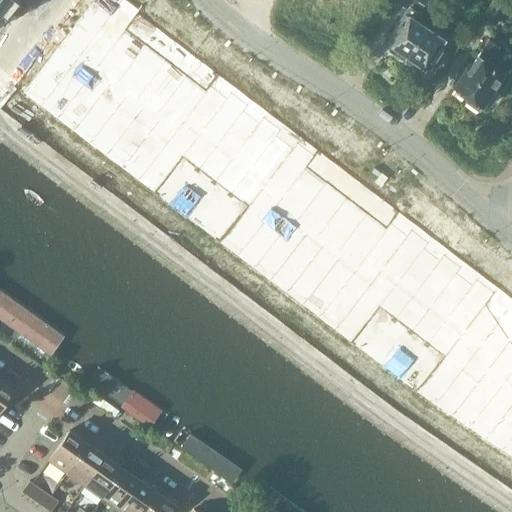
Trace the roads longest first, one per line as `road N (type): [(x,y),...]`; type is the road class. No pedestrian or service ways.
road 1 (unclassified): [(499,222),(415,149),(253,43),(202,0)]
road 2 (residential): [(234,511),(59,390)]
